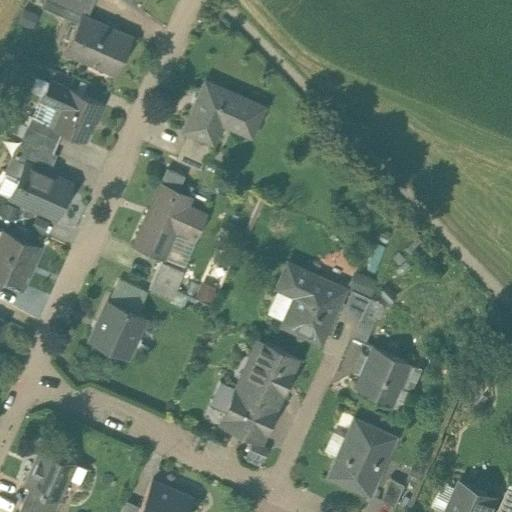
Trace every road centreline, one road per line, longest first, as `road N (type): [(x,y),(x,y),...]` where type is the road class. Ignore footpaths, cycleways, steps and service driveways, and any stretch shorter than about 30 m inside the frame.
road 1 (residential): [(34,371),(197,0)]
road 2 (residential): [(34,371),(276,485)]
road 3 (residential): [(332,361),(276,485)]
